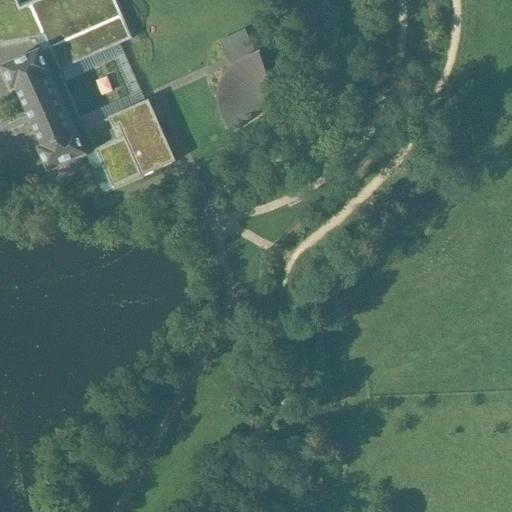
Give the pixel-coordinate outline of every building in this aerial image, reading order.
[(17,0),(0,0),(0,46),(36,40),(46,36),(61,71),(132,39),(114,0),(41,0),(21,9),(17,0)] [(229,135),(240,129),(237,123),(271,109),(271,110),(273,110),(272,109),(271,108),(271,107),(271,105),(272,104),(272,102),(273,102),(274,101),(275,101),(276,101),(277,100),(276,99),(275,99),(256,57),(261,54),(260,52),(256,54),(245,31),(220,42),(222,45),(224,49),(225,50),(228,52),(230,53),(233,53),(235,53),(237,53),(239,52),(241,56),(243,60),(238,63),(234,65),(231,68),(228,72),(225,76),(222,81),(220,85),(218,91),(218,98),(218,106),(219,112),(221,117),(229,135)] [(86,130),(86,128),(146,103),(121,46),(61,72),(61,71),(46,36),(36,40),(38,46),(41,52),(87,157),(103,195),(113,191),(86,130)] [(49,174),(87,157),(41,52),(2,69),(13,92),(17,90),(30,120),(43,149),(39,151),(49,174)] [(149,102),(86,130),(113,191),(176,163),(149,102)]
